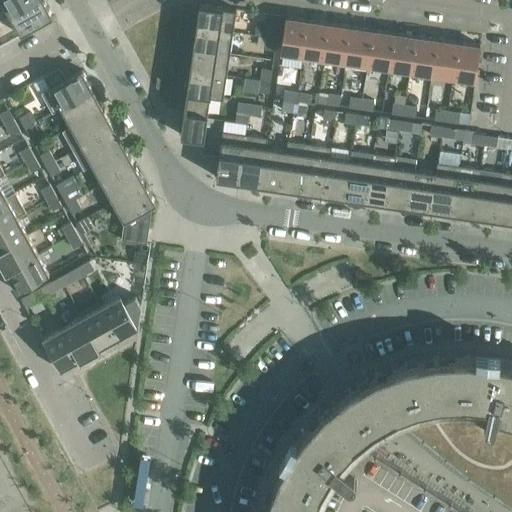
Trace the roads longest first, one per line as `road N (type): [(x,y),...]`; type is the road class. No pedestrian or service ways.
road 1 (residential): [(89,21),(177,187),(203,206),(511,253)]
road 2 (tertiary): [(511,315),(421,314),(380,324),(318,356),(280,385),(249,428),(219,511)]
road 3 (residential): [(90,459),(0,300)]
